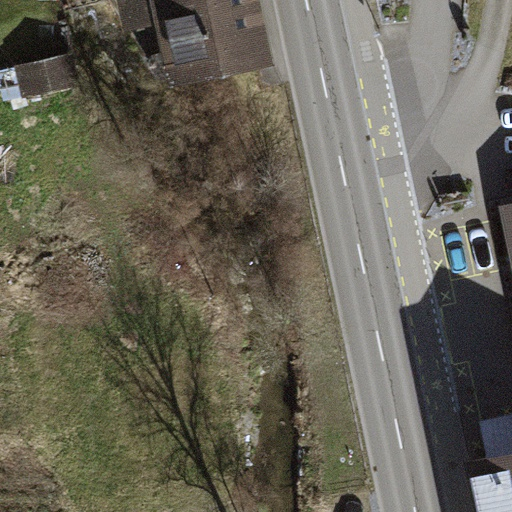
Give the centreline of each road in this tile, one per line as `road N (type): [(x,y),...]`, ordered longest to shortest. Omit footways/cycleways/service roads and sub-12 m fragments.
road 1 (secondary): [(414,511),(350,208)]
road 2 (residential): [(350,208),(427,149),(466,103),(489,55),(499,0)]
road 3 (secondary): [(350,208),(306,0)]
